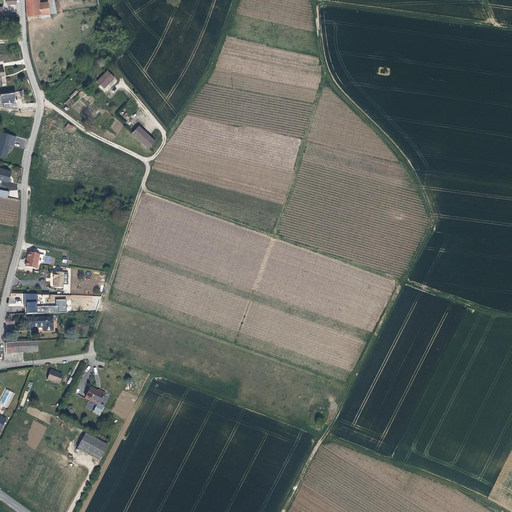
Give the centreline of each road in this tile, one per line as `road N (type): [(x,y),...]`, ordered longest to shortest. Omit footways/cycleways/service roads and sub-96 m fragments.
road 1 (track): [(284,511),(430,218),(404,161),(326,75),(315,0)]
road 2 (track): [(144,159),(148,192),(511,314)]
road 3 (residential): [(20,0),(40,98),(0,334)]
road 4 (track): [(323,436),(506,511)]
road 5 (track): [(511,27),(317,3)]
road 6 (track): [(89,355),(143,185)]
road 7 (track): [(326,75),(274,236)]
road 8 (track): [(236,0),(213,65),(164,136)]
road 9 (residential): [(99,387),(92,355),(0,367)]
